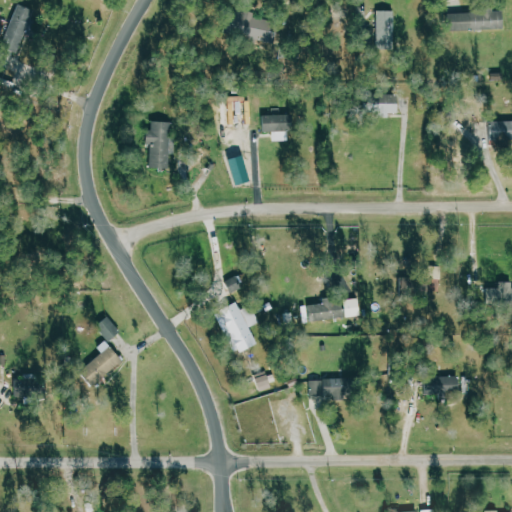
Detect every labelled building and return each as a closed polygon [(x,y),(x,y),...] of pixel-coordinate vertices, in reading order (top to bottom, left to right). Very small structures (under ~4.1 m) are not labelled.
[(2,50),(18,54),(31,9),(15,4),(2,50)] [(445,13),(446,30),(503,28),(503,10),(492,10),(492,6),(481,7),(481,12),(445,13)] [(394,10),(375,10),(375,30),(361,30),(361,48),(394,48),(394,10)] [(397,113),(396,94),(373,95),(373,103),(370,103),(371,117),(389,117),(389,113),(397,113)] [(261,115),(261,131),(284,131),(284,114),(261,115)] [(490,139),(511,138),(511,119),(489,121),(490,139)] [(149,168),(169,168),(170,121),(151,121),(151,129),(145,129),(145,144),(149,144),(149,168)] [(429,291),(440,291),(440,266),(429,266),(429,275),(413,275),(413,294),(429,294),(429,291)] [(258,344),(250,325),(255,323),(245,298),(215,310),(233,354),(258,344)] [(307,304),(308,321),(359,315),(357,298),(307,304)] [(95,324),(107,341),(120,332),(108,315),(95,324)] [(101,353),(78,370),(89,386),(121,362),(105,340),(96,347),(101,353)] [(255,379),(260,392),(272,388),(267,375),(255,379)] [(310,379),(310,394),(336,395),(337,380),(310,379)]
